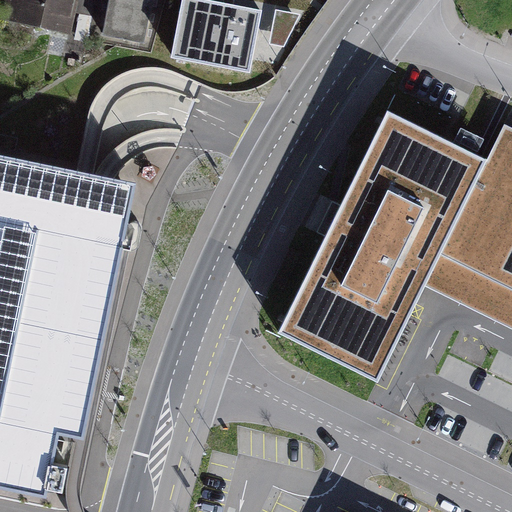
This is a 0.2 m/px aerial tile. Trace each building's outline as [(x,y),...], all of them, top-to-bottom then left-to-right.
[(76,0),(6,0),(2,24),(69,37),(76,0)] [(147,0),(105,0),(99,37),(141,44),(147,0)] [(270,0),(269,0),(178,0),(165,60),(254,79),(270,0)] [(425,277),(486,155),(386,106),(277,328),(376,377),(425,277)] [(511,336),(511,122),(504,119),(486,155),(420,292),(511,336)] [(82,173),(0,156),(0,407),(86,425),(135,184),(103,178),(93,176),(82,173)] [(319,227),(330,201),(322,197),(310,224),(319,227)]
